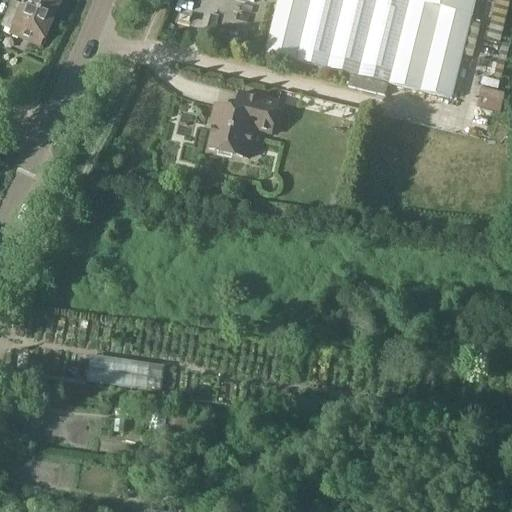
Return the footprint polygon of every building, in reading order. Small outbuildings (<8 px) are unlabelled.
[(58,0),(25,0),(22,7),(50,19),(58,0)] [(278,0),(264,55),(389,85),(452,100),(475,0),(278,0)] [(50,19),(22,7),(11,2),(0,26),(0,28),(11,33),(10,34),(38,46),(50,19)] [(350,77),(347,88),(385,98),(388,86),(350,77)] [(214,126),(208,150),(241,158),(248,130),(270,136),(278,103),(240,94),(235,112),(214,107),(210,125),(214,126)] [(146,391),(150,365),(91,357),(87,383),(146,391)] [(303,400),(302,415),(331,417),(332,404),(303,400)]
